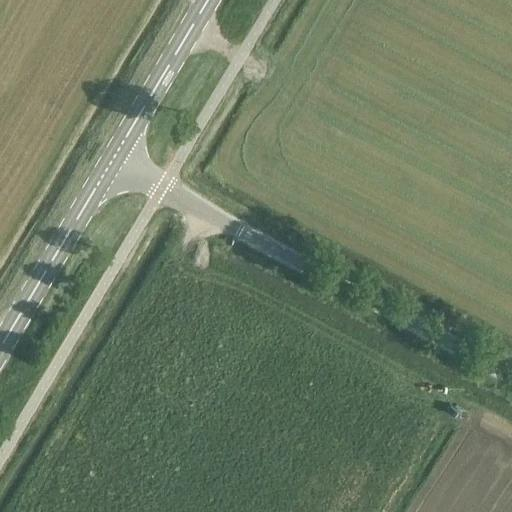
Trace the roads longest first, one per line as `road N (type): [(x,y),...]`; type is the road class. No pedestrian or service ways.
road 1 (unclassified): [(511,371),(111,162)]
road 2 (tertiary): [(0,351),(111,162)]
road 3 (tertiary): [(111,162),(207,0)]
